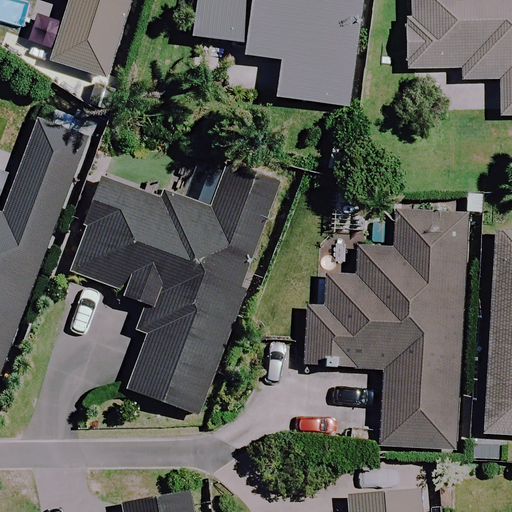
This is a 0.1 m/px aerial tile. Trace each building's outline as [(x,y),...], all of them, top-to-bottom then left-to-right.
[(53,0),(65,4),(46,66),(103,83),(128,0),(53,0)] [(358,0),(195,0),(191,42),(240,47),(239,60),(278,64),(273,102),(347,110),(358,0)] [(511,118),(511,0),(405,0),(406,72),(456,72),(457,82),(496,82),(497,119),(511,118)] [(0,371),(82,142),(33,124),(0,215),(0,371)] [(198,417),(256,233),(258,227),(161,196),(159,202),(103,184),(72,280),(120,296),(118,302),(140,309),(131,338),(143,342),(127,394),(198,417)] [(325,275),(324,289),(323,312),(303,311),(300,368),(379,372),(375,450),(453,453),(463,217),(391,214),(389,254),(354,252),(353,277),(325,275)] [(511,235),(494,235),(485,438),(511,438),(511,235)] [(421,511),(421,493),(347,497),(348,511),(421,511)] [(194,511),(194,499),(123,504),(123,511),(194,511)]
